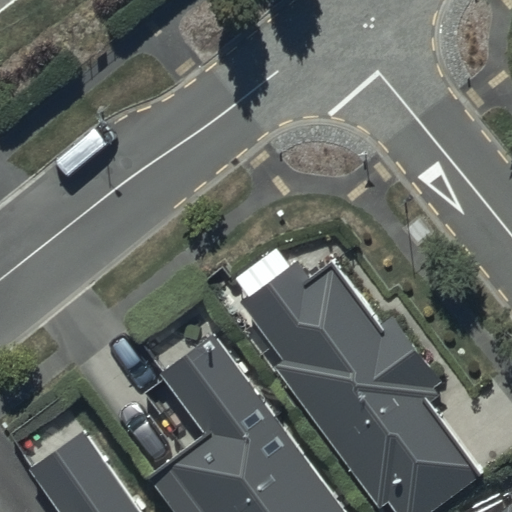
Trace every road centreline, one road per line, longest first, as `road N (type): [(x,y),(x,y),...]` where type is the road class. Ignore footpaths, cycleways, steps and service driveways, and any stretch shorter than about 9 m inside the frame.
road 1 (residential): [(0,279),(342,27)]
road 2 (residential): [(342,27),(511,233)]
